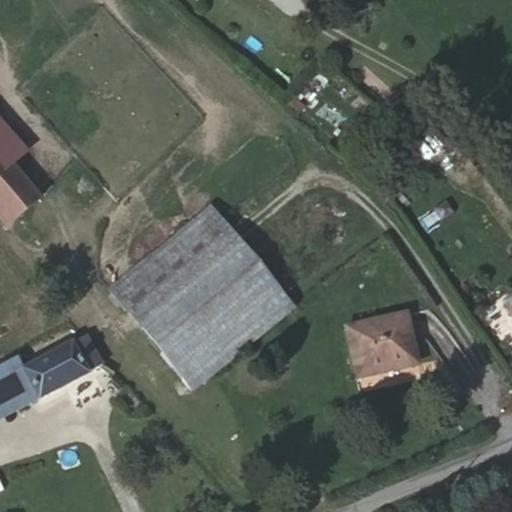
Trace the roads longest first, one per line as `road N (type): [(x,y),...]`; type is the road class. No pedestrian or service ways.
road 1 (track): [(511,396),(401,239),(136,0)]
road 2 (residential): [(511,435),(318,511)]
